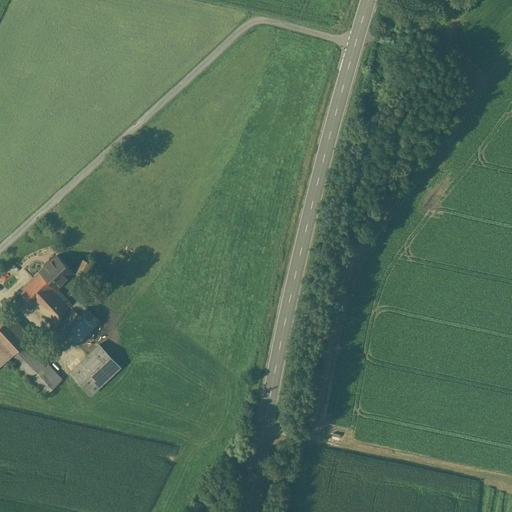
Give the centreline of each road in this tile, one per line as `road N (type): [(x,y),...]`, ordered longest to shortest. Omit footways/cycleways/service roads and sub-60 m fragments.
road 1 (secondary): [(368,0),(288,302),(249,511)]
road 2 (track): [(263,428),(511,480)]
